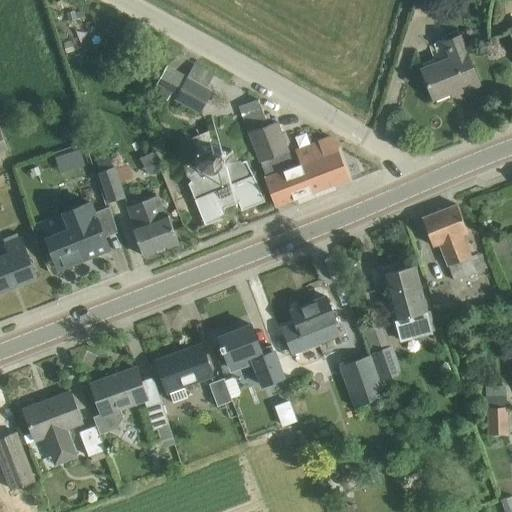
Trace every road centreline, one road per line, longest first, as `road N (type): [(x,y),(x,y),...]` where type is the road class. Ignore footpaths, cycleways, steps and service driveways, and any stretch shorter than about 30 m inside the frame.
road 1 (primary): [(0,352),(426,181)]
road 2 (unclassified): [(426,181),(394,152),(119,0)]
